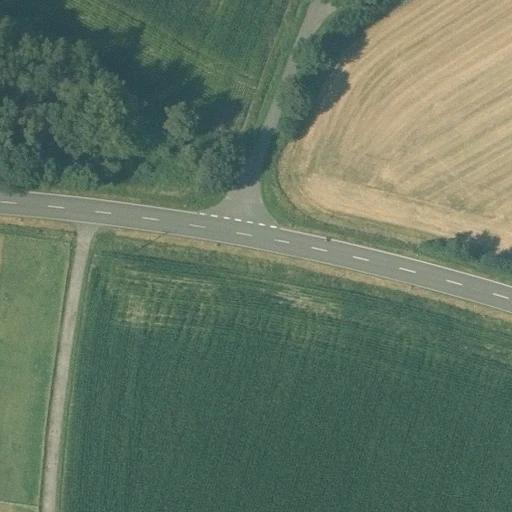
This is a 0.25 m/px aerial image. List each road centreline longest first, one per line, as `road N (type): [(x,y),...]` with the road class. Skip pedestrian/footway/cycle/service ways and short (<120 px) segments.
road 1 (tertiary): [(237,233),(511,301)]
road 2 (unclassified): [(317,0),(237,233)]
road 3 (tertiary): [(0,202),(237,233)]
